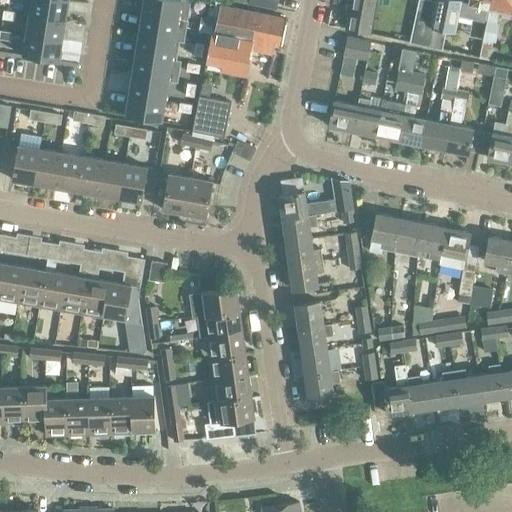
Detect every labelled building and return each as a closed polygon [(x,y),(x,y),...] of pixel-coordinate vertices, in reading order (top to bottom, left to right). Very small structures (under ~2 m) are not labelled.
[(66,20),(68,0),(26,0),(25,13),(63,19),(66,20)] [(144,0),(142,13),(188,20),(191,0),(190,0),(144,0)] [(377,0),(348,0),(347,5),(350,5),(346,28),(372,32),(372,31),(374,23),(377,0)] [(428,0),(419,0),(410,42),(432,47),(436,28),(454,32),(458,14),(460,1),(461,0),(459,0),(436,0),(436,1),(428,0)] [(460,1),(458,14),(486,20),(488,11),(490,0),(469,0),(469,3),(460,1)] [(511,0),(490,0),(488,11),(486,20),(495,22),(497,13),(498,9),(511,12),(511,0)] [(218,4),(216,17),(207,61),(222,63),(221,69),(245,73),(251,45),(255,46),(254,48),(271,53),(274,44),(280,45),(287,17),(219,3),(218,4)] [(2,18),(15,20),(16,12),(4,10),(2,18)] [(63,34),(66,20),(63,19),(25,13),(25,14),(29,15),(26,34),(62,40),(63,34)] [(139,34),(184,41),(188,20),(142,13),(139,34)] [(200,23),(212,25),(214,17),(202,15),(200,23)] [(212,25),(200,23),(199,32),(211,34),(212,25)] [(374,23),(372,31),(385,34),(387,25),(374,23)] [(0,32),(0,38),(11,41),(13,32),(0,30),(0,32)] [(62,40),(26,34),(23,55),(59,61),(62,40)] [(184,41),(139,34),(135,54),(181,61),(176,60),(179,41),(184,42),(184,41)] [(348,35),(344,56),(367,60),(371,40),(348,35)] [(193,55),(202,57),(204,45),(195,43),(193,55)] [(408,91),(412,72),(416,51),(403,49),(395,89),(408,91)] [(132,74),(178,82),(181,61),(135,54),(132,74)] [(474,63),(462,60),(460,70),(472,72),(474,63)] [(187,71),(199,73),(200,65),(188,63),(187,71)] [(508,68),(495,66),(488,102),(501,105),(508,68)] [(365,70),(363,83),(376,86),(378,73),(365,70)] [(424,74),(412,72),(408,91),(420,94),(424,74)] [(132,74),(129,95),(165,101),(168,81),(178,82),(132,74)] [(203,81),(201,95),(210,96),(212,83),(203,81)] [(185,94),(194,95),(196,83),(187,82),(185,94)] [(421,144),(444,148),(456,88),(443,86),(441,97),(443,97),(438,121),(426,118),(421,144)] [(468,91),(456,88),(444,148),(468,153),(473,128),(460,125),(465,102),(467,102),(469,91),(468,91)] [(129,95),(126,115),(162,121),(165,101),(129,95)] [(200,95),(193,130),(224,137),(231,101),(200,95)] [(353,130),(375,134),(380,109),(372,107),(374,99),(359,96),(358,105),(353,130)] [(375,134),(398,139),(405,103),(382,98),(380,109),(375,134)] [(487,157),(511,162),(511,155),(511,99),(510,99),(508,110),(508,111),(506,123),(494,121),(487,157)] [(329,125),(353,130),(358,105),(334,100),(329,125)] [(178,111),(191,113),(192,105),(180,103),(178,111)] [(398,139),(421,144),(426,118),(414,116),(416,105),(405,103),(398,139)] [(29,118),(46,121),(48,112),(31,109),(29,118)] [(73,120),(88,122),(90,113),(75,110),(73,120)] [(48,112),(46,121),(60,124),(62,114),(48,112)] [(90,113),(88,122),(104,125),(106,116),(90,113)] [(114,133),(130,135),(131,126),(116,123),(114,133)] [(131,126),(130,135),(146,138),(147,129),(131,126)] [(180,143),(196,146),(198,137),(183,133),(180,143)] [(198,137),(196,146),(211,150),(213,140),(198,137)] [(250,161),(255,150),(238,141),(233,152),(250,161)] [(12,179),(36,183),(42,148),(18,144),(12,179)] [(36,183),(56,186),(62,151),(42,148),(36,183)] [(56,186),(77,190),(82,155),(62,151),(56,186)] [(77,190),(98,193),(104,159),(82,155),(77,190)] [(98,193),(119,197),(125,162),(104,159),(98,193)] [(125,162),(119,197),(141,201),(147,166),(125,162)] [(162,208),(185,212),(191,176),(169,173),(162,208)] [(191,176),(185,212),(207,216),(213,180),(191,176)] [(331,177),(334,199),(335,198),(336,209),(342,209),(353,207),(350,188),(349,180),(331,177)] [(305,190),(279,194),(283,217),(330,210),(336,209),(335,198),(334,199),(307,202),(305,190)] [(353,207),(342,209),(344,222),(355,220),(353,207)] [(330,210),(283,217),(286,241),(312,237),(310,226),(318,225),(316,213),(330,211),(330,210)] [(383,250),(394,252),(401,218),(377,213),(372,238),(385,241),(383,250)] [(417,256),(419,248),(424,222),(401,218),(394,252),(417,256)] [(440,263),(442,252),(447,227),(424,222),(419,248),(431,250),(429,259),(440,261),(440,263)] [(442,252),(440,263),(460,267),(464,264),(471,232),(447,227),(442,252)] [(17,236),(8,234),(5,250),(15,252),(17,236)] [(496,272),(507,275),(511,248),(511,239),(490,235),(485,261),(497,263),(496,272)] [(312,237),(286,241),(289,264),(322,259),(321,248),(313,249),(312,237)] [(38,256),(48,258),(50,242),(41,240),(38,256)] [(39,305),(61,309),(67,273),(55,271),(60,243),(50,242),(48,258),(46,269),(39,305)] [(359,242),(347,244),(348,256),(361,254),(359,242)] [(61,309),(82,313),(93,249),(83,247),(79,275),(67,273),(61,309)] [(82,313),(103,316),(109,280),(98,278),(102,251),(93,249),(82,313)] [(363,267),(361,254),(348,256),(350,269),(363,267)] [(109,280),(103,316),(126,320),(132,284),(141,286),(146,258),(127,255),(122,283),(109,280)] [(322,259),(289,264),(293,288),(318,284),(316,272),(324,271),(322,259)] [(152,261),(149,280),(164,282),(167,263),(152,261)] [(0,279),(0,298),(18,302),(24,266),(3,262),(0,279)] [(18,302),(39,305),(46,269),(24,266),(18,302)] [(463,269),(459,293),(471,295),(475,271),(463,269)] [(189,293),(193,316),(239,309),(236,287),(189,293)] [(471,295),(459,293),(458,302),(470,304),(471,295)] [(295,304),(298,327),(324,323),(321,300),(295,304)] [(146,307),(148,322),(158,321),(156,305),(146,307)] [(356,308),(358,321),(370,319),(368,306),(356,308)] [(511,308),(503,310),(505,323),(511,321),(511,308)] [(200,336),(206,336),(243,331),(239,309),(193,316),(197,316),(200,336)] [(505,323),(503,310),(486,313),(488,325),(505,323)] [(370,319),(358,321),(359,333),(372,332),(370,319)] [(444,320),(431,321),(433,334),(446,332),(444,320)] [(158,321),(148,322),(150,337),(160,336),(158,321)] [(433,334),(431,321),(419,323),(420,335),(433,334)] [(298,327),(302,349),(327,345),(326,337),(333,336),(331,322),(324,323),(298,327)] [(507,325),(494,327),(496,339),(508,337),(507,325)] [(404,326),(391,327),(392,339),(405,338),(404,326)] [(392,339),(391,327),(378,329),(380,341),(392,339)] [(496,339),(494,327),(481,329),(483,341),(496,339)] [(209,354),(209,357),(246,352),(243,331),(206,336),(207,338),(205,338),(203,340),(202,344),(202,348),(203,350),(205,352),(207,353),(209,354)] [(462,332),(449,334),(451,346),(464,344),(462,332)] [(170,336),(170,341),(193,338),(192,333),(170,336)] [(451,346),(449,334),(436,336),(438,348),(451,346)] [(362,339),(364,349),(374,347),(373,337),(362,339)] [(416,339),(403,341),(405,353),(418,351),(416,339)] [(405,353),(403,341),(390,343),(392,355),(405,353)] [(4,345),(3,356),(18,358),(19,347),(4,345)] [(302,349),(305,372),(330,368),(327,345),(302,349)] [(30,359),(45,360),(46,349),(31,348),(30,359)] [(161,349),(163,364),(174,362),(172,348),(161,349)] [(46,349),(45,360),(61,362),(62,351),(46,349)] [(73,363),(88,364),(89,353),(74,352),(73,363)] [(209,357),(212,379),(249,373),(246,352),(209,357)] [(89,353),(88,364),(104,366),(105,355),(89,353)] [(363,354),(365,368),(377,366),(375,353),(363,354)] [(116,367),(131,369),(133,358),(117,356),(116,367)] [(133,358),(131,369),(147,370),(148,359),(133,358)] [(165,381),(166,381),(176,379),(174,362),(163,364),(165,381)] [(489,373),(477,374),(481,400),(504,396),(501,371),(500,364),(488,366),(489,373)] [(397,386),(385,388),(384,383),(372,384),(375,406),(387,404),(388,413),(412,410),(408,376),(406,365),(394,366),(397,386)] [(379,379),(377,366),(365,368),(366,381),(379,379)] [(330,368),(305,372),(308,398),(334,394),(332,382),(340,381),(338,369),(331,370),(330,368)] [(466,369),(454,371),(458,403),(481,400),(477,374),(467,376),(466,369)] [(511,369),(501,371),(504,396),(511,395),(511,369)] [(442,379),(432,381),(436,406),(458,403),(454,371),(441,373),(442,379)] [(212,379),(215,400),(252,395),(249,373),(212,379)] [(432,381),(422,382),(420,374),(408,376),(412,410),(436,406),(432,381)] [(3,422),(25,422),(24,385),(2,386),(3,422)] [(46,435),(47,435),(45,385),(24,385),(25,422),(45,421),(46,435)] [(47,435),(68,434),(67,398),(47,398),(46,385),(45,385),(47,435)] [(167,391),(170,406),(179,405),(177,390),(167,391)] [(132,395),(110,396),(112,433),(115,432),(115,436),(124,436),(124,432),(133,432),(132,395)] [(155,395),(132,395),(133,432),(156,431),(155,395)] [(252,395),(215,400),(207,401),(211,423),(255,417),(252,395)] [(89,397),(90,433),(98,433),(100,437),(109,437),(110,433),(112,433),(110,396),(89,397)] [(68,434),(90,433),(89,397),(67,398),(68,434)] [(179,405),(170,406),(172,422),(181,420),(179,405)] [(262,506),(263,511),(300,511),(299,501),(262,506)]
